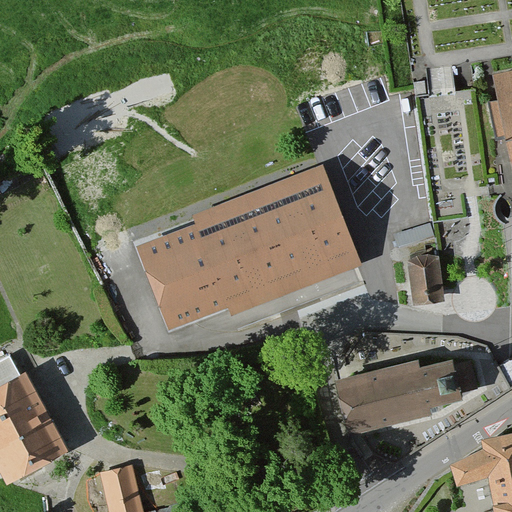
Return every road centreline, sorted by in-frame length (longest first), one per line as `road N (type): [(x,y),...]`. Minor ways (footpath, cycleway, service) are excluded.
road 1 (residential): [(373,502),(338,443),(319,372),(325,317),(511,335)]
road 2 (residential): [(373,502),(511,408)]
